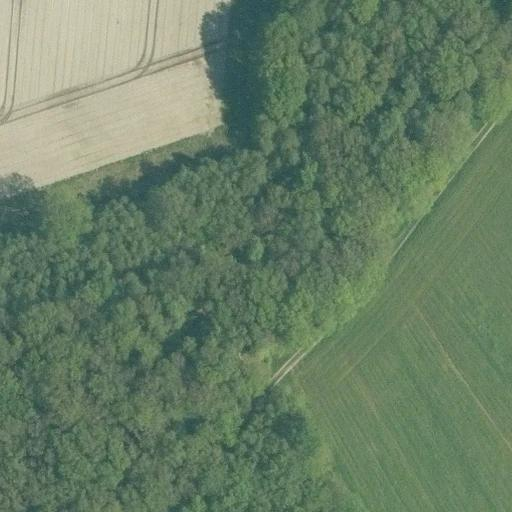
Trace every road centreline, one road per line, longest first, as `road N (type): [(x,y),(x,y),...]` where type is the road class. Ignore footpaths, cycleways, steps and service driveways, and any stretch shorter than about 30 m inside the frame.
road 1 (track): [(171,511),(272,385),(357,300),(511,97)]
road 2 (track): [(272,385),(245,302),(172,198)]
